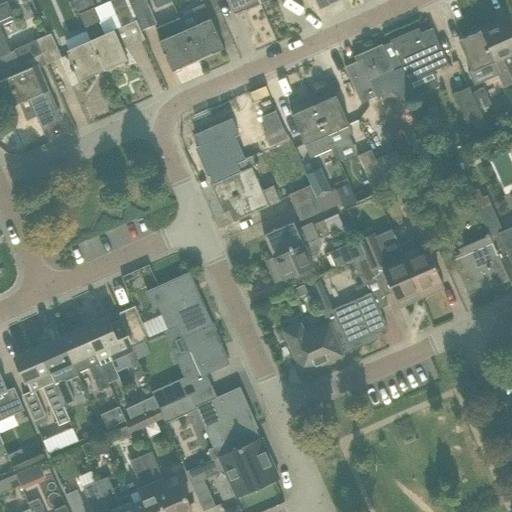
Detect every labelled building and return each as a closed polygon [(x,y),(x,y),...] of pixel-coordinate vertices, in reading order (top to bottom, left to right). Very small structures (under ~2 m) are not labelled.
[(72,0),(90,39),(104,70),(127,60),(113,29),(133,20),(123,0),(109,0),(95,6),(92,0),(72,0)] [(156,24),(145,0),(129,0),(142,30),(156,24)] [(260,1),(259,0),(228,0),(234,13),(260,1)] [(0,3),(0,56),(10,52),(0,27),(0,24),(15,18),(7,1),(0,3)] [(192,11),(179,17),(198,59),(223,48),(204,3),(191,8),(192,11)] [(198,59),(179,17),(155,27),(160,39),(158,40),(172,71),(198,59)] [(499,73),(497,74),(503,86),(511,82),(511,39),(504,20),(481,30),(495,60),(494,60),(499,73)] [(391,42),(383,45),(393,70),(392,70),(394,73),(403,69),(408,81),(410,81),(448,63),(432,28),(415,35),(413,30),(390,40),(391,42)] [(472,70),(494,60),(495,60),(481,30),(459,40),(472,70)] [(51,34),(36,40),(41,53),(46,64),(61,57),(51,34)] [(90,39),(67,49),(80,80),(104,70),(90,39)] [(13,49),(19,62),(41,53),(36,40),(13,49)] [(393,70),(383,45),(382,44),(359,54),(362,59),(345,66),(360,102),(376,95),(370,80),(392,70),(393,70)] [(41,53),(19,62),(19,63),(0,71),(0,79),(0,80),(0,99),(4,109),(31,97),(39,114),(36,116),(42,130),(43,130),(42,128),(61,119),(39,67),(46,64),(41,53)] [(503,86),(497,74),(485,79),(491,92),(503,86)] [(469,86),(479,109),(491,104),(481,81),(469,86)] [(469,86),(453,93),(466,123),(482,116),(479,109),(469,86)] [(326,134),(331,147),(332,147),(336,145),(337,146),(351,140),(344,126),(349,124),(336,94),(313,104),(326,134)] [(304,144),(326,134),(313,104),(291,114),(304,144)] [(231,118),(195,134),(203,151),(198,153),(208,176),(209,176),(213,184),(241,171),(236,163),(245,159),(245,158),(235,136),(240,134),(232,118),(231,118)] [(270,145),(287,137),(282,125),(264,132),(270,145)] [(356,155),(368,181),(382,174),(371,149),(356,155)] [(241,171),(213,184),(211,184),(221,207),(226,205),(233,221),(280,202),(273,185),(261,190),(252,167),(256,165),(252,155),(245,158),(245,159),(236,163),(241,171)] [(305,173),(310,184),(311,184),(317,198),(319,197),(318,196),(331,190),(320,167),(305,173)] [(287,194),(294,208),(317,198),(311,184),(310,184),(287,194)] [(469,192),(488,232),(489,232),(497,250),(505,246),(511,261),(511,204),(511,205),(511,225),(502,230),(487,194),(482,196),(478,188),(469,192)] [(317,198),(294,208),(299,221),(324,210),(343,202),(339,194),(334,196),(332,192),(319,197),(317,198)] [(402,203),(411,225),(412,225),(424,220),(414,197),(402,203)] [(263,234),(273,256),(303,243),(333,230),(327,218),(313,223),(312,221),(296,228),(293,221),(263,234)] [(365,253),(371,267),(384,262),(386,267),(382,269),(399,307),(422,297),(399,245),(382,252),(373,231),(358,238),(358,239),(359,238),(365,253)] [(489,232),(488,232),(484,234),(485,236),(457,248),(459,253),(452,256),(468,293),(484,285),(487,290),(511,279),(511,261),(505,246),(497,250),(489,232)] [(422,297),(444,287),(421,235),(399,245),(422,297)] [(351,259),(351,260),(365,253),(359,238),(358,239),(328,252),(335,266),(351,259)] [(303,243),(273,256),(273,257),(266,260),(266,261),(275,281),(276,282),(314,265),(303,243)] [(371,268),(371,267),(365,253),(351,260),(363,285),(376,279),(371,268)] [(180,337),(182,336),(182,335),(208,324),(204,314),(206,313),(196,290),(193,292),(185,275),(147,292),(154,308),(168,302),(178,324),(175,325),(180,337)] [(310,284),(316,297),(326,293),(320,280),(310,284)] [(321,310),(326,322),(327,322),(328,324),(337,321),(338,323),(346,341),(350,351),(372,341),(370,335),(387,328),(371,292),(355,299),(357,302),(334,312),(330,305),(321,310)] [(118,313),(121,320),(122,319),(131,341),(129,343),(131,346),(149,338),(135,306),(118,313)] [(107,316),(83,326),(98,360),(99,360),(108,356),(110,361),(134,351),(131,346),(129,343),(131,341),(122,319),(121,320),(111,324),(107,316)] [(327,322),(326,322),(305,332),(301,323),(284,330),(300,367),(317,359),(319,364),(341,354),(350,351),(346,341),(338,323),(337,321),(328,324),(327,322)] [(182,335),(182,336),(192,357),(177,364),(184,382),(224,364),(217,347),(221,346),(210,323),(208,324),(182,335)] [(83,326),(60,336),(72,362),(77,372),(88,367),(98,390),(110,385),(99,360),(98,360),(83,326)] [(60,336),(37,346),(49,372),(60,368),(64,376),(53,381),(63,405),(74,400),(66,381),(78,375),(77,372),(72,362),(60,336)] [(49,372),(37,346),(14,356),(26,383),(37,378),(58,425),(69,420),(63,405),(53,381),(49,372)] [(0,373),(0,419),(24,409),(14,387),(7,390),(0,373)] [(165,386),(151,392),(153,396),(158,408),(170,403),(172,403),(165,386)] [(22,394),(35,425),(47,420),(34,389),(22,394)] [(211,460),(219,457),(231,451),(226,441),(256,428),(257,428),(246,405),(243,407),(235,389),(195,407),(203,424),(218,417),(228,439),(207,448),(211,460)] [(194,409),(188,395),(172,403),(170,403),(158,408),(162,417),(162,418),(164,423),(194,409)] [(153,396),(139,402),(144,414),(158,408),(153,396)] [(162,417),(158,408),(144,414),(126,422),(130,433),(162,418),(162,417)] [(118,429),(121,436),(129,433),(126,425),(118,429)] [(47,451),(79,440),(74,427),(43,438),(47,451)] [(219,457),(236,496),(278,478),(261,437),(260,438),(256,428),(226,441),(231,451),(219,457)] [(139,456),(145,469),(146,469),(164,511),(189,511),(191,509),(179,481),(167,487),(151,451),(139,456)] [(186,471),(203,511),(215,505),(198,466),(186,471)] [(141,488),(129,493),(137,511),(164,511),(146,469),(145,469),(134,474),(141,488)] [(0,479),(0,492),(20,484),(16,473),(0,479)] [(107,476),(96,480),(110,511),(137,511),(129,493),(117,499),(107,476)] [(110,511),(96,480),(82,487),(93,511),(110,511)] [(65,494),(72,511),(86,511),(76,489),(65,494)] [(27,502),(31,511),(44,511),(38,497),(27,502)]
